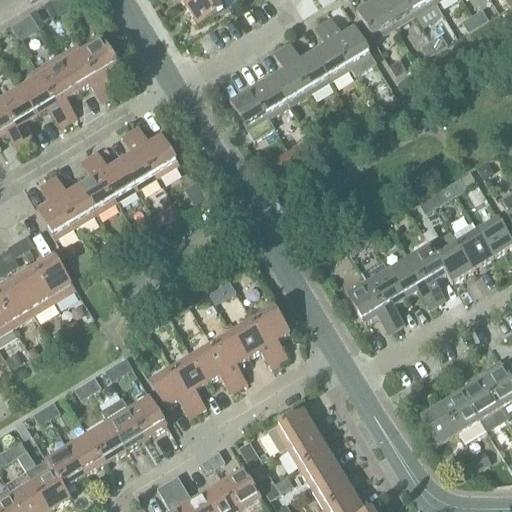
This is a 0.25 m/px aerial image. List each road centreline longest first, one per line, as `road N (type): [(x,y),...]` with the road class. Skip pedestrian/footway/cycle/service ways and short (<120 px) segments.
road 1 (unclassified): [(342,363),(180,88)]
road 2 (residential): [(120,511),(135,487),(342,363)]
road 3 (residential): [(354,383),(511,297)]
road 4 (unclassified): [(456,511),(415,480),(354,383)]
road 5 (residential): [(180,88),(304,0)]
